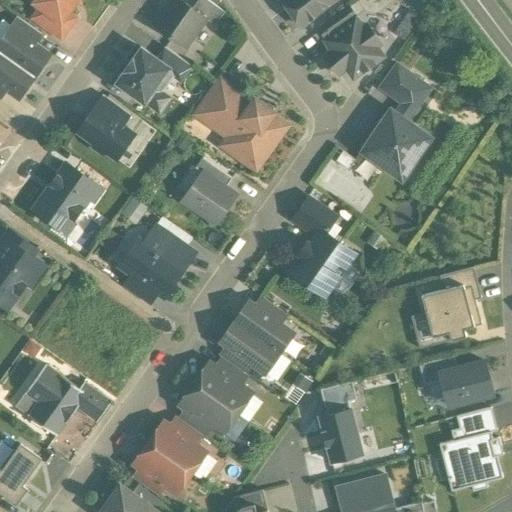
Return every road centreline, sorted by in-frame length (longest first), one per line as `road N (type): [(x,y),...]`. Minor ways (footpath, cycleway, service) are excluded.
road 1 (residential): [(67,511),(327,142),(328,118),(242,0)]
road 2 (residential): [(0,198),(139,0)]
